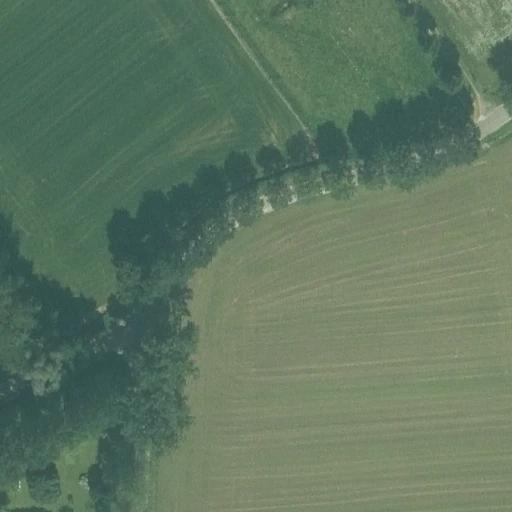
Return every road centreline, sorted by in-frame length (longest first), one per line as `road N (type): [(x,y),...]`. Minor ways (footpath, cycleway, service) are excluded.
road 1 (tertiary): [(144,334),(178,266),(227,221),(431,154),(511,107)]
road 2 (tertiary): [(136,511),(144,334)]
road 3 (unclassified): [(0,391),(103,343),(144,334)]
